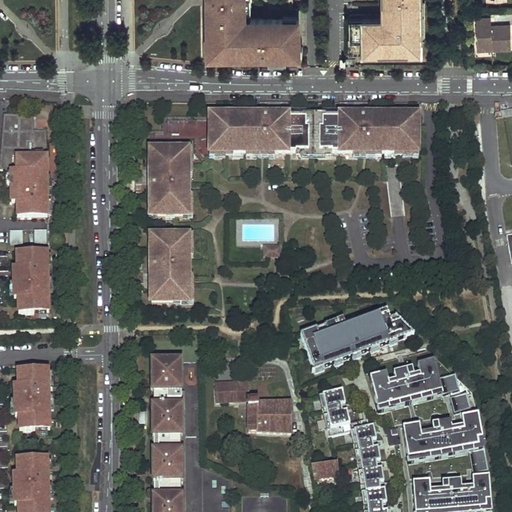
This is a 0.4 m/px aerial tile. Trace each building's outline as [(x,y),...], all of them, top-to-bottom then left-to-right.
[(290,48),(299,48),(299,20),(289,20),(289,17),(251,17),(251,21),(242,22),(242,11),(244,11),(244,9),(244,0),(208,0),(209,53),(290,52),(290,48)] [(380,0),(381,3),(384,3),(385,14),(385,18),(378,18),(378,13),(349,13),(350,36),(348,36),(349,52),(378,52),(378,54),(387,54),(387,52),(408,52),(408,53),(422,53),(422,42),(425,41),(424,2),(420,2),(420,0),(380,0)] [(491,18),(476,19),(477,45),(483,45),(488,49),(511,48),(510,25),(495,26),(495,29),(491,29),(491,26),(491,18)] [(511,110),(501,112),(502,119),(511,116),(511,110)] [(19,116),(4,116),(0,169),(0,171),(12,173),(11,157),(14,157),(14,175),(12,175),(12,181),(12,190),(12,197),(18,197),(18,205),(18,219),(49,219),(48,196),(47,131),(34,132),(34,119),(19,119),(19,116)] [(287,119),(211,118),(211,140),(214,140),(214,155),(261,156),(265,156),(303,156),(303,154),(325,154),(325,156),(363,156),(367,156),(414,156),(414,141),(417,141),(417,119),(341,119),(341,120),(326,120),(326,119),(302,119),(302,120),(287,120),(287,119)] [(172,153),(151,153),(151,193),(152,193),(152,220),(166,219),(166,218),(174,218),(174,219),(183,219),(183,216),(188,216),(188,192),(188,189),(187,157),(172,157),(172,153)] [(63,174),(54,174),(54,183),(63,183),(63,174)] [(9,233),(9,248),(22,248),(22,232),(9,233)] [(29,232),(29,248),(46,248),(46,232),(29,232)] [(153,266),(152,306),(173,305),(173,302),(189,302),(189,285),(189,281),(188,243),(184,243),(184,239),(174,239),(174,241),(170,241),(166,241),(166,239),(153,239),(151,266),(153,266)] [(48,255),(17,256),(18,271),(18,275),(14,275),(15,301),(18,301),(19,316),(49,315),(49,287),(48,279),(48,255)] [(300,338),(315,377),(325,374),(323,371),(333,367),(334,370),(343,367),(342,364),(351,361),(352,363),(361,360),(360,357),(369,354),(370,357),(380,353),(379,351),(388,347),(389,350),(398,346),(397,344),(413,338),(395,320),(389,322),(386,314),(345,329),(343,322),(300,338)] [(184,362),(155,362),(154,393),(156,393),(156,407),(154,407),(152,511),(182,511),(182,497),(179,497),(179,483),(182,483),(183,452),(179,452),(179,438),(183,438),(183,409),(184,362)] [(492,511),(489,479),(484,480),(483,475),(488,474),(485,453),(478,416),(472,418),(468,397),(461,399),(455,378),(439,382),(434,364),(417,368),(420,377),(414,378),(412,372),(394,377),(395,383),(388,386),(386,377),(369,381),(378,411),(376,411),(378,416),(449,397),(454,416),(460,415),(463,428),(452,431),(451,423),(432,427),(434,434),(421,436),(419,427),(403,431),(409,461),(407,461),(408,467),(469,455),(474,480),(473,480),(474,489),(462,490),(462,483),(443,485),(443,492),(431,493),(430,484),(414,486),(415,511),(492,511)] [(49,388),(49,373),(18,374),(19,388),(19,392),(15,392),(16,419),(20,419),(20,433),(51,433),(49,396),(49,388)] [(247,385),(215,386),(216,405),(241,404),(241,409),(247,409),(247,434),(292,435),(291,404),(257,404),(257,395),(247,395),(247,385)] [(323,415),(342,411),(341,408),(338,395),(319,399),(323,415)] [(323,415),(326,432),(346,427),(342,414),(342,411),(323,415)] [(354,448),(372,443),(369,429),(367,422),(350,426),(349,426),(354,448)] [(396,433),(386,435),(388,450),(399,448),(396,433)] [(358,468),(377,464),(374,450),(372,443),(354,448),(358,468)] [(309,459),(314,483),(338,479),(338,478),(337,463),(335,455),(309,459)] [(48,461),(18,462),(19,477),(19,481),(15,481),(16,507),(20,507),(20,511),(49,511),(49,485),(49,477),(48,461)] [(361,488),(380,485),(378,471),(377,464),(358,468),(361,488)] [(365,508),(383,506),(381,492),(380,485),(361,488),(365,508)]
